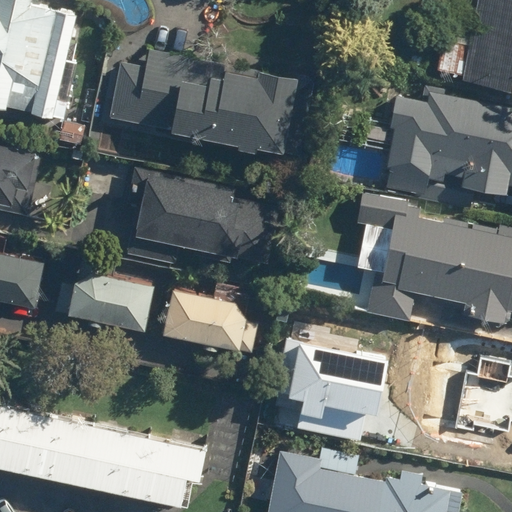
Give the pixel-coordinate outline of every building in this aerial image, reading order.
[(0,0),(0,103),(66,119),(71,97),(63,96),(83,11),(37,0),(0,0)] [(445,34),(438,70),(511,84),(511,0),(481,0),(480,7),(462,3),(455,36),(445,34)] [(122,57),(111,116),(242,139),(241,145),(261,149),(262,143),(287,148),(300,74),(259,67),(258,74),(229,68),(227,74),(212,71),(215,58),(151,47),(148,62),(122,57)] [(511,102),(425,87),(423,96),(398,91),(392,126),(396,127),(389,166),(392,167),(389,185),(425,192),(424,196),(472,205),(476,184),(510,190),(511,182),(511,102)] [(0,207),(32,214),(45,149),(0,140),(0,207)] [(141,206),(136,233),(269,259),(279,208),(242,201),(246,184),(137,163),(131,190),(134,191),(132,205),(141,206)] [(415,315),(420,289),(468,299),(466,310),(510,319),(511,311),(511,222),(502,220),(501,224),(449,214),(448,219),(422,214),(424,203),(366,191),(360,219),(369,221),(360,266),(377,269),(369,306),(415,315)] [(0,247),(0,296),(39,304),(48,256),(0,247)] [(50,262),(44,297),(59,299),(57,310),(149,327),(152,310),(157,311),(162,283),(50,262)] [(175,285),(167,330),(254,346),(258,319),(248,317),(254,285),(217,278),(214,293),(175,285)] [(395,354),(386,400),(435,409),(433,425),(474,432),(475,428),(505,434),(511,398),(511,388),(507,387),(511,359),(511,350),(499,348),(499,344),(460,337),(459,342),(425,336),(420,359),(395,354)] [(364,403),(322,396),(317,426),(359,434),(364,403)] [(0,461),(186,501),(192,474),(203,476),(210,445),(0,400),(0,461)] [(281,444),(268,511),(462,511),(467,488),(425,480),(427,469),(402,464),(400,477),(388,474),(387,477),(322,465),(324,452),(281,444)]
